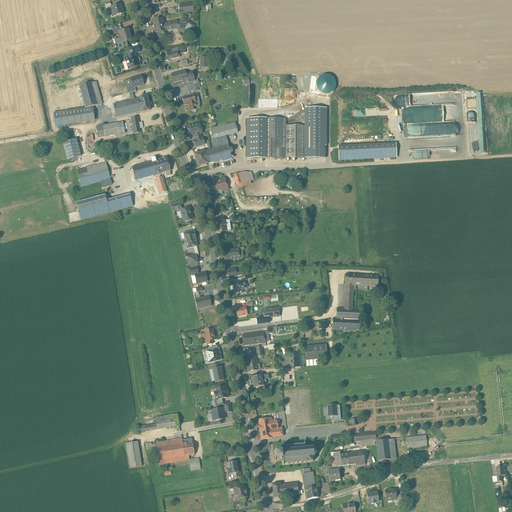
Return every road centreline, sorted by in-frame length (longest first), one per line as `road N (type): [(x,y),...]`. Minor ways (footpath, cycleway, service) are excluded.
road 1 (residential): [(135,0),(201,205),(229,330)]
road 2 (track): [(191,178),(511,154)]
road 3 (unclassified): [(511,455),(427,464),(313,502),(263,508)]
road 4 (residential): [(229,330),(263,508)]
